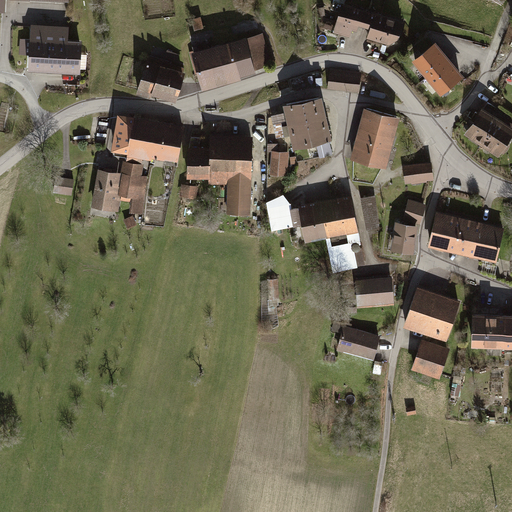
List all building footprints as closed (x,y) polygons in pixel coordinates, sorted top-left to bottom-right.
[(358,24),(365,26),(369,12),(342,4),(343,0),(334,0),(333,8),(341,10),(334,31),(349,35),(351,28),(356,29),(358,24)] [(326,18),(324,7),(320,7),(321,22),(333,26),(334,21),(326,18)] [(402,22),(369,12),(365,26),(371,28),(369,37),(389,43),(398,37),(402,22)] [(397,12),(394,20),(403,22),(406,15),(397,12)] [(200,18),(193,20),(195,28),(203,26),(200,18)] [(32,54),(31,68),(78,71),(80,42),(67,41),(68,29),(33,27),(33,40),(23,39),(22,53),(32,54)] [(198,45),(192,47),(203,83),(269,64),(261,35),(200,52),(198,45)] [(435,45),(415,60),(428,76),(447,60),(435,45)] [(184,69),(150,58),(148,63),(147,62),(138,90),(152,94),(152,92),(175,99),(184,69)] [(460,75),(447,60),(428,76),(441,91),(460,75)] [(360,76),(330,73),(329,88),(359,91),(360,76)] [(319,97),(287,105),(288,112),(293,134),(296,147),(321,142),(327,140),(327,142),(329,141),(328,140),(329,140),(327,131),(329,130),(328,126),(326,127),(319,97)] [(357,145),(354,158),(383,166),(397,116),(367,108),(358,142),(356,141),(355,145),(357,145)] [(469,132),(483,141),(499,117),(486,108),(484,111),(483,111),(469,132)] [(288,112),(273,116),(277,137),(293,134),(288,112)] [(136,118),(122,116),(115,148),(130,151),(128,159),(141,162),(142,153),(155,156),(155,157),(157,157),(157,156),(168,158),(167,163),(176,165),(183,127),(170,125),(136,118)] [(511,127),(511,125),(499,117),(483,141),(498,151),(511,130),(511,129),(511,127)] [(228,213),(249,214),(251,176),(250,176),(252,140),(237,139),(210,138),(210,149),(207,149),(206,150),(199,150),(200,137),(191,137),(189,150),(188,175),(209,175),(209,182),(229,183),(228,213)] [(327,140),(321,142),(322,148),(319,148),(321,157),(332,154),(329,141),(327,142),(327,140)] [(286,152),(273,151),(272,173),(272,178),(281,179),(281,174),(284,174),(286,152)] [(139,164),(127,162),(125,175),(137,177),(139,164)] [(431,163),(404,167),(406,181),(421,179),(421,182),(427,181),(426,178),(433,177),(431,163)] [(116,173),(101,171),(95,203),(118,207),(121,188),(114,187),(116,173)] [(125,175),(124,175),(121,193),(123,193),(122,198),(133,200),(131,211),(133,211),(132,213),(142,214),(147,178),(137,177),(125,175)] [(71,194),(74,179),(57,176),(54,191),(71,194)] [(196,188),(184,186),(182,194),(195,196),(196,188)] [(306,238),(327,234),(328,234),(322,203),(293,209),(292,206),(282,195),(268,202),(273,229),(303,223),(306,238)] [(375,197),(364,198),(370,226),(379,225),(375,197)] [(328,234),(327,234),(334,269),(364,263),(361,248),(360,248),(360,246),(360,245),(359,244),(360,242),(351,198),(322,203),(328,234)] [(404,219),(420,221),(425,205),(410,201),(404,219)] [(454,219),(437,215),(431,243),(473,253),(496,258),(503,230),(454,219)] [(125,220),(128,227),(136,223),(133,216),(125,220)] [(412,250),(416,225),(397,222),(393,247),(412,250)] [(270,297),(278,297),(277,280),(269,280),(270,297)] [(357,283),(359,305),(392,302),(390,280),(357,283)] [(459,303),(417,289),(405,322),(447,336),(459,303)] [(511,315),(474,315),(473,343),(511,344),(511,315)] [(344,327),(338,348),(373,357),(379,336),(344,327)] [(448,351),(422,342),(414,364),(440,374),(448,351)]
